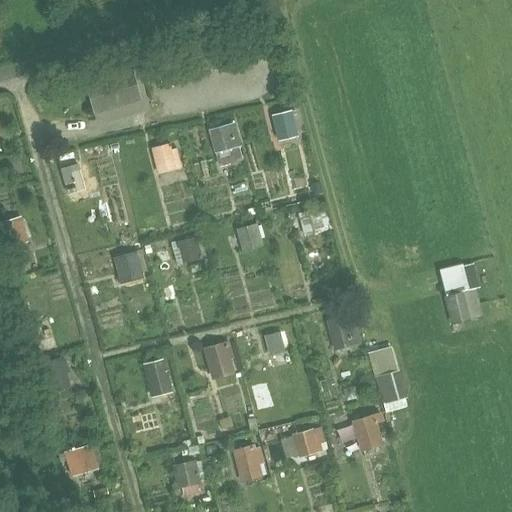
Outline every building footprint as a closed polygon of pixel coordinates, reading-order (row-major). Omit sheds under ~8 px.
[(122,87),(136,82),(132,69),(118,74),(122,87)] [(137,86),(90,99),(94,113),(140,100),(137,86)] [(297,132),(292,115),(297,114),(297,111),(275,116),(280,136),(297,132)] [(240,146),(234,124),(229,125),(236,147),(240,146)] [(236,147),(229,125),(212,130),(218,152),(236,147)] [(170,144),(154,148),(159,167),(175,163),(172,151),(170,144)] [(218,166),(249,159),(246,146),(215,154),(218,166)] [(181,161),(178,149),(172,151),(175,163),(181,161)] [(105,162),(105,161),(89,165),(94,182),(109,178),(107,169),(105,162)] [(318,209),(301,214),(303,220),(308,218),(312,234),(321,231),(322,233),(324,232),(323,231),(324,231),(318,209)] [(7,212),(0,214),(0,237),(13,233),(7,212)] [(257,225),(240,230),(245,250),(262,246),(257,225)] [(196,238),(179,242),(180,247),(183,247),(188,262),(201,259),(201,258),(203,258),(202,255),(201,256),(197,244),(196,238)] [(135,253),(118,257),(123,276),(140,272),(135,253)] [(463,267),(462,265),(440,269),(446,297),(464,293),(468,292),(463,267)] [(479,290),(474,265),(463,267),(468,292),(479,290)] [(464,293),(446,297),(452,322),(470,318),(464,293)] [(215,297),(181,302),(184,326),(218,322),(215,297)] [(347,316),(330,321),(335,342),(350,338),(350,339),(352,339),(354,345),(361,343),(356,324),(349,326),(347,316)] [(284,332),(265,337),(269,353),(289,348),(284,332)] [(225,345),(207,350),(213,371),(231,366),(227,351),(226,347),(228,347),(227,345),(226,346),(225,345)] [(369,353),(376,378),(399,372),(392,347),(369,353)] [(63,359),(45,364),(53,393),(66,389),(63,378),(68,377),(63,359)] [(164,360),(146,365),(153,390),(170,385),(164,360)] [(399,372),(376,378),(384,404),(406,398),(399,372)] [(373,416),(355,421),(362,443),(380,437),(375,423),(383,421),(381,414),(373,416)] [(318,429),(313,430),(319,451),(323,450),(318,429)] [(313,430),(295,436),(301,456),(319,451),(313,430)] [(91,446),(77,451),(76,448),(73,449),(74,451),(74,452),(75,458),(80,473),(97,468),(91,446)] [(254,447),(236,452),(242,474),(260,469),(259,465),(255,451),(254,447)] [(264,463),(260,450),(255,451),(259,465),(264,463)] [(75,458),(74,452),(74,451),(67,453),(69,459),(75,458)] [(194,461),(176,466),(181,487),(199,483),(194,461)] [(106,488),(93,492),(95,500),(109,496),(106,488)]
